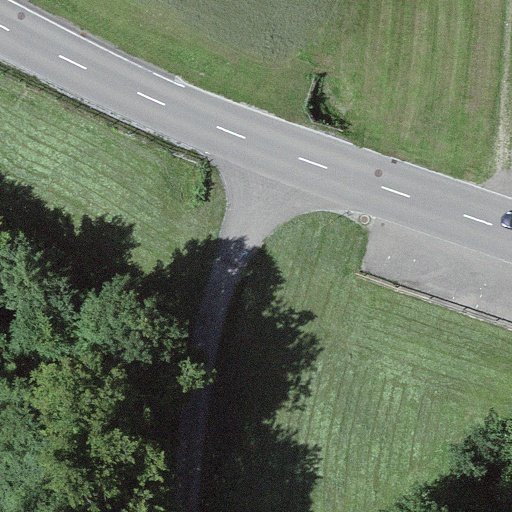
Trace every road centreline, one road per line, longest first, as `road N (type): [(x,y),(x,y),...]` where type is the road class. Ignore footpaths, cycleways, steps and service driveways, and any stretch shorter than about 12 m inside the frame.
road 1 (tertiary): [(0,25),(267,148),(511,230)]
road 2 (track): [(183,511),(213,307),(267,148)]
